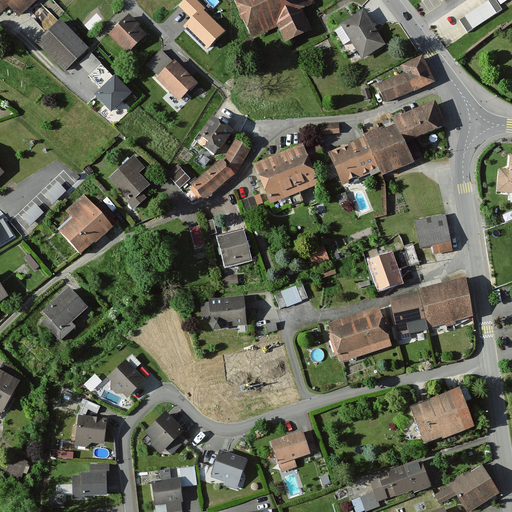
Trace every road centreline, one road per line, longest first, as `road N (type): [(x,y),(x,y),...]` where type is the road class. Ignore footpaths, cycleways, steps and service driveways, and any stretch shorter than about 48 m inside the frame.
road 1 (residential): [(452,82),(353,117),(276,126),(215,197),(104,247),(0,331)]
road 2 (residential): [(128,511),(119,442),(126,416),(151,398),(170,397),(218,428),(247,427),(366,387),(490,362)]
road 3 (unclassified): [(490,362),(462,171),(477,123)]
road 4 (unclassified): [(511,496),(490,362)]
